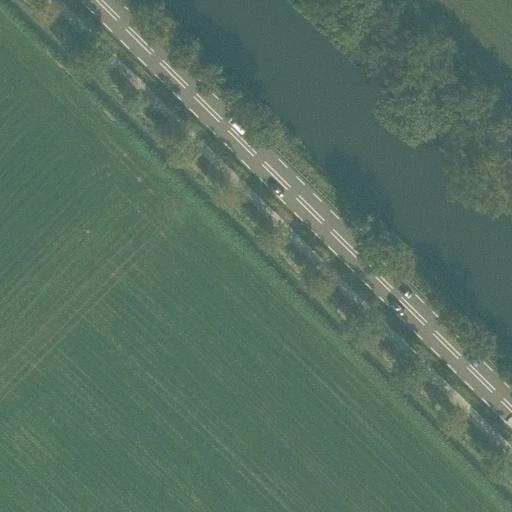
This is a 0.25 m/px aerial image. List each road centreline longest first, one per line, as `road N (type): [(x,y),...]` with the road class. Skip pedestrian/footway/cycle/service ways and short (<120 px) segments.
road 1 (primary): [(511,409),(98,0)]
road 2 (track): [(511,156),(352,0)]
